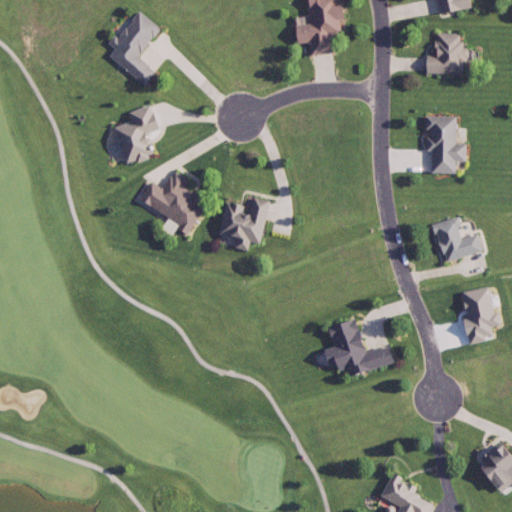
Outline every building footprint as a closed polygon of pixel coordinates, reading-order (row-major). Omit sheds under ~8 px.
[(340,0),(344,53),(295,57),(291,0),(340,0)] [(420,0),(425,18),(484,13),(480,0),(420,0)] [(128,9),(96,50),(143,89),(177,48),(133,10),(128,9)] [(418,75),(468,77),(466,29),(415,31),(418,75)] [(150,103),(165,154),(114,166),(97,115),(150,103)] [(415,110),(466,110),(464,179),(415,178),(415,110)] [(164,169),(133,216),(175,243),(208,196),(164,169)] [(216,186),(204,243),(258,258),(270,197),(216,186)] [(423,224),(439,265),(490,258),(472,208),(423,224)] [(337,382),(316,318),(373,302),(389,360),(337,382)] [(500,440),(511,454),(511,493),(502,499),(464,462),(500,440)] [(385,469),(366,503),(382,511),(425,511),(434,499),(385,469)]
